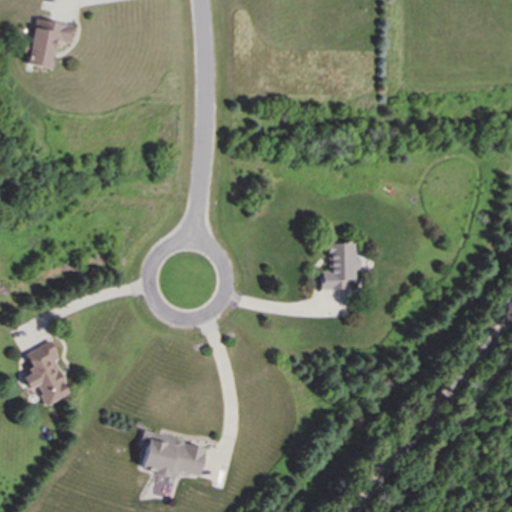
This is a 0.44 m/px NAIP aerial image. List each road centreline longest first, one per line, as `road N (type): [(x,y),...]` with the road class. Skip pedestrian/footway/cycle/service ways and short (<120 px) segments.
road 1 (residential): [(200,0),(204,144),(186,282)]
road 2 (secondary): [(349,511),(511,312)]
